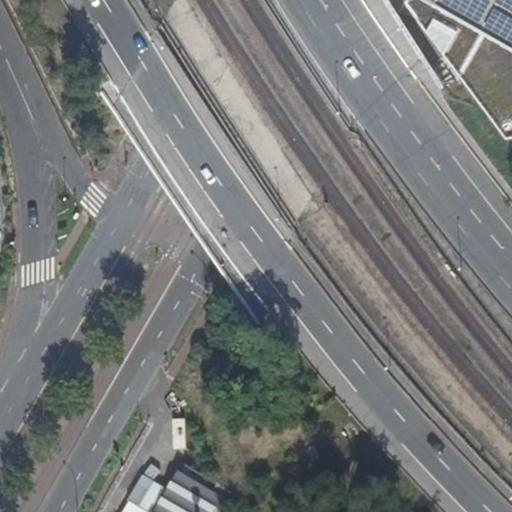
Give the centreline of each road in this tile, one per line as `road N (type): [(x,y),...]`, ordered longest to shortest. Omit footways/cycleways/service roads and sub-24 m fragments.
road 1 (trunk): [(104,0),(272,259),(409,439),(478,511)]
road 2 (trunk): [(0,70),(20,131),(33,255),(0,424)]
road 3 (trunk): [(511,277),(418,154),(320,0)]
road 4 (primary): [(203,256),(348,0)]
road 5 (primary): [(59,511),(203,256)]
road 6 (primary): [(246,0),(119,217)]
road 7 (primary): [(119,217),(0,427)]
road 8 (trunk): [(0,42),(93,201),(119,217)]
